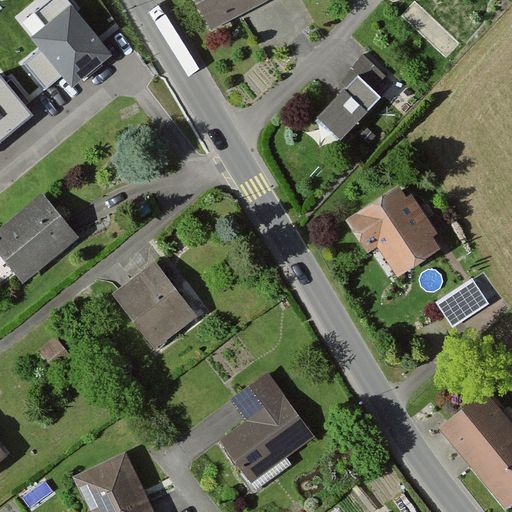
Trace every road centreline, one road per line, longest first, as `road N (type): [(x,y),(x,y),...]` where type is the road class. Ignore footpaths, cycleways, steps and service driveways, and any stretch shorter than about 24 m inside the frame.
road 1 (unclassified): [(234,152),(387,407),(463,511)]
road 2 (residential): [(206,175),(140,87),(114,86),(0,179)]
road 3 (residential): [(206,175),(0,349)]
road 4 (residential): [(226,137),(374,0)]
road 5 (unclassified): [(144,0),(226,137)]
road 6 (residential): [(206,511),(169,463),(227,416)]
